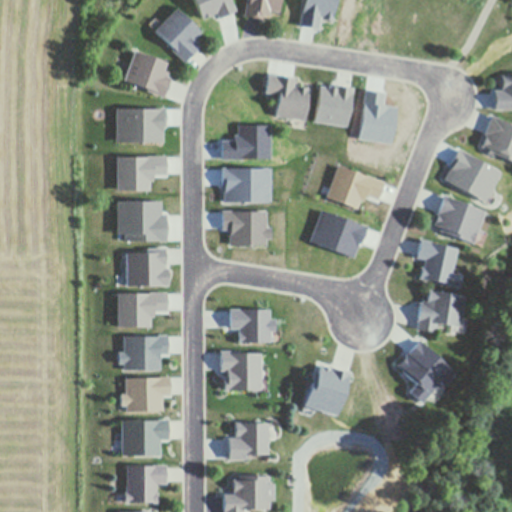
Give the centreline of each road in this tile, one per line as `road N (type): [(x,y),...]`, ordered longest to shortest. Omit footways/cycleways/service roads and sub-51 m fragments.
road 1 (residential): [(312,288),(194,268),(193,111),(219,65),(249,51),(415,73),(437,80),(452,100),(428,139),(379,274),(351,291),(312,288)]
road 2 (residential): [(195,511),(194,268)]
